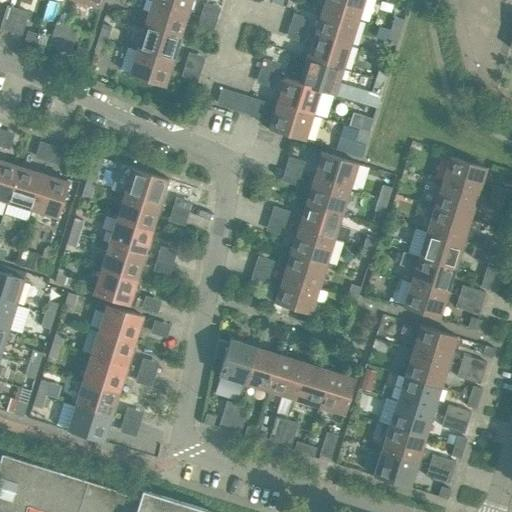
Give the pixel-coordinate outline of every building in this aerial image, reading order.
[(180,34),(187,11),(153,0),(151,0),(144,24),(182,36),(182,35),(180,34)] [(153,0),(187,11),(190,0),(153,0)] [(358,19),(363,0),(323,0),(321,8),(358,19)] [(204,3),(197,26),(213,31),(220,8),(204,3)] [(0,28),(10,32),(17,9),(7,5),(0,26),(0,28)] [(350,44),(358,19),(321,8),(314,32),(312,31),(312,32),(350,44)] [(21,35),(28,12),(17,9),(10,32),(21,35)] [(293,14),(286,36),(301,41),(308,19),(293,14)] [(399,33),(404,19),(395,17),(391,30),(399,33)] [(60,47),(67,24),(56,21),(49,44),(60,47)] [(71,51),(78,28),(67,24),(60,47),(71,51)] [(106,40),(111,27),(102,24),(98,37),(106,40)] [(172,60),(179,37),(181,38),(182,36),(144,24),(136,49),(172,60)] [(395,46),(399,33),(391,30),(386,43),(395,46)] [(34,43),(37,34),(27,31),(24,40),(34,43)] [(342,69),(350,44),(312,32),(311,34),(313,34),(306,58),(342,69)] [(44,46),(47,37),(37,34),(34,43),(44,46)] [(102,53),(106,40),(98,37),(94,50),(102,53)] [(84,59),(88,50),(78,46),(75,56),(84,59)] [(165,84),(172,60),(136,49),(128,75),(166,87),(167,84),(165,84)] [(188,53),(181,76),(197,81),(204,58),(188,53)] [(264,58),(257,81),(273,85),(280,63),(264,58)] [(334,95),(342,69),(306,58),(298,82),(320,89),(320,90),(334,95)] [(384,82),(388,69),(379,66),(375,79),(384,82)] [(312,114),(320,90),(320,89),(298,82),(282,76),(281,79),(283,80),(276,103),(312,114)] [(380,95),(384,82),(375,79),(371,92),(380,95)] [(217,103),(261,117),(266,102),(222,88),(217,103)] [(304,140),(312,114),(276,103),(269,126),(267,126),(266,128),(304,140)] [(368,132),(373,119),(364,116),(360,129),(368,132)] [(364,145),(368,132),(360,129),(355,142),(364,145)] [(0,148),(8,151),(13,136),(0,131),(0,148)] [(35,158),(57,165),(62,150),(40,143),(35,158)] [(349,188),(357,163),(319,151),(318,154),(320,154),(313,177),(349,188)] [(288,156),(281,179),(297,184),(304,161),(288,156)] [(478,193),(485,170),(487,170),(488,168),(449,156),(441,182),(478,193)] [(0,199),(6,202),(18,164),(17,163),(16,165),(0,160),(0,199)] [(31,210),(43,173),(19,166),(20,164),(18,164),(6,202),(31,210)] [(94,184),(98,171),(89,168),(85,181),(94,184)] [(159,205),(167,181),(169,182),(169,180),(131,168),(123,193),(159,205)] [(57,218),(69,179),(66,179),(66,181),(43,173),(31,210),(57,218)] [(341,214),(349,188),(313,177),(306,201),(303,200),(303,202),(341,214)] [(90,197),(94,184),(85,181),(81,194),(90,197)] [(470,216),(478,193),(441,182),(434,206),(472,218),(472,217),(470,216)] [(387,201),(391,188),(382,185),(378,198),(387,201)] [(511,204),(511,203),(511,191),(492,186),(489,196),(511,204)] [(152,228),(159,205),(123,193),(115,218),(154,230),(154,229),(152,228)] [(508,215),(511,204),(489,196),(485,207),(508,215)] [(176,197),(169,219),(184,224),(191,202),(176,197)] [(383,214),(387,201),(378,198),(374,211),(383,214)] [(334,238),(341,214),(303,202),(303,203),(305,204),(297,227),(334,238)] [(462,243),(469,219),(471,220),(472,218),(434,206),(426,231),(462,243)] [(273,207),(266,229),(281,234),(288,212),(273,207)] [(508,230),(511,220),(501,217),(498,227),(508,230)] [(79,234),(83,221),(74,218),(70,231),(79,234)] [(144,254),(151,231),(153,232),(154,230),(115,218),(108,243),(144,254)] [(326,263),(334,238),(297,227),(290,250),(288,250),(288,251),(326,263)] [(505,240),(508,230),(498,227),(495,237),(505,240)] [(75,247),(79,234),(70,231),(66,244),(75,247)] [(455,266),(462,243),(426,231),(418,256),(456,268),(457,267),(455,266)] [(372,250),(376,237),(367,234),(363,248),(372,250)] [(496,253),(500,243),(477,235),(473,246),(496,253)] [(137,278),(144,254),(108,243),(100,267),(138,280),(139,278),(137,278)] [(493,264),(496,253),(473,246),(470,257),(493,264)] [(160,248),(153,270),(168,275),(175,252),(160,248)] [(368,263),(372,250),(363,248),(359,261),(368,263)] [(318,288),(326,263),(288,251),(287,253),(289,253),(282,277),(318,288)] [(257,256),(250,279),(266,283),(273,261),(257,256)] [(447,292),(454,269),(456,270),(456,268),(418,256),(410,281),(447,292)] [(50,274),(53,265),(39,261),(37,270),(50,274)] [(492,279),(496,269),(486,266),(483,276),(492,279)] [(128,305),(136,281),(138,281),(138,280),(100,267),(92,294),(128,305)] [(63,284),(67,271),(58,268),(54,282),(63,284)] [(0,299),(15,305),(23,278),(0,271),(0,299)] [(489,289),(492,279),(483,276),(480,286),(489,289)] [(310,314),(318,288),(282,277),(274,300),(272,299),(272,302),(310,314)] [(439,316),(447,292),(410,281),(402,307),(440,319),(441,316),(439,316)] [(356,300),(360,287),(351,284),(347,297),(356,300)] [(481,303),(484,292),(461,285),(458,296),(481,303)] [(72,308),(76,295),(67,292),(63,306),(72,308)] [(478,314),(481,303),(458,296),(455,307),(478,314)] [(352,313),(356,300),(347,297),(343,310),(352,313)] [(0,327),(7,329),(15,305),(0,299),(0,327)] [(53,316),(58,303),(49,300),(45,313),(53,316)] [(134,340),(142,315),(105,304),(97,330),(136,342),(136,340),(134,340)] [(49,329),(53,316),(45,313),(41,326),(49,329)] [(477,330),(480,320),(470,317),(467,327),(477,330)] [(448,362),(455,339),(457,339),(458,337),(420,325),(412,351),(448,362)] [(60,346),(64,332),(55,330),(51,343),(60,346)] [(126,366),(133,343),(135,343),(136,342),(97,330),(90,354),(126,366)] [(217,375),(243,383),(255,347),(231,340),(232,338),(229,337),(228,340),(218,337),(219,335),(217,335),(213,359),(214,359),(214,357),(222,360),(217,375)] [(56,359),(60,346),(51,343),(47,356),(56,359)] [(491,358),(494,348),(484,345),(481,355),(491,358)] [(268,391),(280,353),(278,352),(278,354),(255,347),(243,383),(268,391)] [(38,366),(42,353),(33,350),(29,363),(38,366)] [(440,385),(448,362),(412,351),(404,375),(442,387),(443,386),(440,385)] [(293,398),(304,362),(281,355),(281,353),(280,353),(268,391),(293,398)] [(119,389),(126,366),(90,354),(82,379),(120,391),(121,390),(119,389)] [(482,373),(486,362),(463,355),(459,365),(482,373)] [(142,358),(135,381),(150,385),(157,363),(142,358)] [(318,406),(330,368),(328,368),(328,370),(304,362),(293,398),(318,406)] [(34,379),(38,366),(29,363),(25,376),(34,379)] [(479,384),(482,373),(459,365),(456,376),(479,384)] [(344,414),(355,378),(331,370),(331,368),(330,368),(318,406),(344,414)] [(432,411),(440,388),(442,389),(442,387),(404,375),(396,400),(432,411)] [(45,395),(49,382),(40,379),(36,392),(45,395)] [(111,415),(118,392),(120,393),(120,391),(82,379),(74,404),(111,415)] [(478,399),(481,389),(472,386),(469,396),(478,399)] [(41,408),(45,395),(36,392),(32,405),(41,408)] [(475,409),(478,399),(469,396),(466,406),(475,409)] [(22,416),(27,403),(18,400),(13,414),(22,416)] [(230,427),(237,404),(226,400),(219,424),(230,427)] [(425,435),(432,411),(396,400),(388,425),(427,437),(427,435),(425,435)] [(103,439),(111,415),(74,404),(66,430),(104,442),(105,440),(103,439)] [(240,430),(247,407),(237,404),(230,427),(240,430)] [(467,422),(470,411),(447,404),(444,415),(467,422)] [(128,407),(121,430),(137,435),(144,412),(128,407)] [(212,426),(215,416),(206,413),(203,423),(212,426)] [(463,433),(467,422),(444,415),(440,426),(463,433)] [(279,442),(286,419),(276,416),(268,439),(279,442)] [(290,446),(297,423),(286,419),(279,442),(290,446)] [(417,461),(424,438),(426,438),(427,437),(388,425),(381,450),(417,461)] [(253,438),(256,429),(246,426),(243,435),(253,438)] [(263,442),(266,432),(256,429),(253,438),(263,442)] [(330,458),(337,435),(326,432),(319,455),(330,458)] [(463,448),(466,439),(457,435),(453,445),(463,448)] [(303,454),(306,444),(296,441),(293,451),(303,454)] [(313,457),(316,447),(306,444),(303,454),(313,457)] [(460,458),(463,448),(453,445),(450,455),(460,458)] [(410,485),(417,461),(381,450),(373,476),(411,488),(412,485),(410,485)] [(134,511),(139,499),(117,492),(117,490),(1,454),(0,458),(0,511),(25,511),(27,507),(43,511),(134,511)] [(451,472),(455,461),(432,454),(428,465),(451,472)] [(448,483),(451,472),(428,465),(425,476),(448,483)] [(447,499),(450,489),(441,486),(437,496),(447,499)] [(212,511),(142,490),(139,499),(134,511),(212,511)]
